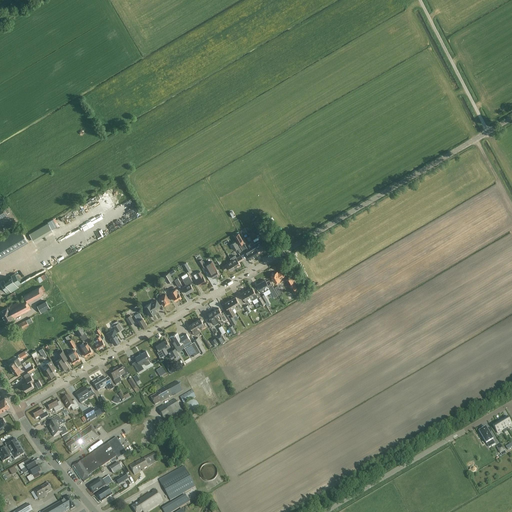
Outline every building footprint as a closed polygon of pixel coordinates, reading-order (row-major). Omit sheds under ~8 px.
[(258,230),(263,237),(267,235),(260,223),(257,225),(260,229),(258,230)] [(0,257),(28,242),(20,228),(0,239),(0,257)] [(238,234),(234,236),(239,245),(243,242),(238,234)] [(256,247),(260,254),(264,251),(263,248),(267,245),(265,242),(261,244),(260,244),(256,247)] [(260,254),(256,247),(254,244),(249,247),(251,250),(246,253),(248,257),(253,254),(255,257),(260,254)] [(235,256),(230,258),(232,261),(234,264),(236,268),(238,267),(240,266),(240,265),(241,265),(239,262),(244,259),(241,255),(236,258),(235,256)] [(234,264),(232,261),(227,264),(222,267),(224,271),(229,268),(231,271),(236,268),(234,264)] [(209,272),(213,279),(220,275),(212,262),(208,264),(211,268),(208,269),(209,272)] [(174,280),(169,272),(163,276),(167,284),(174,280)] [(200,286),(207,283),(200,272),(196,274),(197,276),(198,276),(199,278),(196,280),(200,286)] [(279,279),(284,276),(281,272),(278,274),(277,272),(274,274),(274,273),(273,273),(272,274),(271,275),(272,275),(271,276),(275,283),(280,280),(279,279)] [(6,293),(10,290),(11,292),(19,287),(18,286),(21,284),(15,273),(11,276),(12,277),(5,282),(4,280),(0,282),(6,293)] [(187,294),(194,290),(190,284),(193,282),(189,275),(183,279),(186,286),(183,287),(187,294)] [(286,279),(290,287),(291,287),(293,290),(296,289),(294,285),(290,277),(286,279)] [(274,297),(278,295),(269,280),(266,282),(265,280),(257,285),(262,293),(269,289),(274,297)] [(27,302),(45,292),(42,286),(23,296),(25,298),(10,307),(10,306),(0,312),(6,322),(31,309),(27,302)] [(247,291),(250,297),(253,295),(255,299),(258,297),(252,288),(247,291)] [(181,298),(179,293),(178,293),(176,289),(171,292),(173,296),(175,301),(181,298)] [(250,297),(247,291),(241,294),(247,304),(249,302),(247,299),(250,297)] [(164,305),(170,302),(165,294),(159,298),(160,298),(159,298),(160,301),(161,301),(164,305)] [(230,301),(234,307),(237,305),(239,308),(241,307),(236,297),(230,301)] [(155,309),(160,306),(156,300),(151,303),(144,307),(150,316),(156,312),(155,309)] [(46,301),(37,305),(41,313),(50,308),(46,301)] [(234,307),(230,301),(224,304),(230,314),(231,316),(235,314),(232,308),(234,307)] [(213,312),(216,316),(219,314),(221,317),(224,315),(222,312),(222,313),(219,308),(213,312)] [(216,316),(213,312),(207,315),(213,324),(218,321),(216,316)] [(147,325),(139,313),(135,315),(142,328),(147,325)] [(126,318),(130,325),(134,322),(130,315),(126,318)] [(17,331),(33,322),(30,317),(14,326),(17,331)] [(195,322),(198,327),(201,325),(203,328),(206,326),(204,323),(203,324),(200,319),(195,322)] [(198,327),(195,322),(189,326),(192,330),(191,331),(193,334),(196,332),(194,329),(198,327)] [(116,333),(123,329),(119,323),(113,326),(115,329),(106,334),(110,340),(111,340),(114,345),(121,341),(116,333)] [(75,329),(79,336),(85,332),(81,325),(80,326),(80,324),(75,327),(75,329)] [(176,347),(183,343),(185,347),(191,357),(193,355),(194,356),(194,355),(198,353),(192,343),(186,334),(180,338),(177,333),(175,335),(174,334),(174,335),(172,336),(175,342),(173,343),(176,347)] [(221,333),(216,336),(220,344),(226,341),(221,333)] [(98,349),(105,345),(102,340),(100,336),(97,338),(99,342),(95,344),(98,349)] [(164,355),(167,354),(168,353),(166,350),(165,350),(165,348),(169,346),(166,340),(156,346),(159,351),(161,350),(164,355)] [(93,352),(90,347),(87,344),(81,347),(83,351),(86,356),(93,352)] [(170,352),(173,358),(179,355),(175,348),(170,352)] [(80,359),(78,354),(77,354),(75,350),(68,354),(71,358),(70,358),(73,363),(80,359)] [(61,370),(68,367),(64,360),(67,359),(63,351),(58,354),(60,358),(55,361),(59,367),(61,370)] [(146,352),(136,358),(137,360),(133,363),(139,373),(144,370),(140,363),(144,361),(146,365),(150,363),(147,358),(150,357),(146,352)] [(51,369),(55,366),(51,360),(47,363),(48,364),(46,365),(47,367),(44,369),(49,378),(55,374),(51,369)] [(12,370),(18,366),(15,361),(9,365),(12,370)] [(18,366),(12,370),(15,375),(22,371),(18,366)] [(115,370),(119,377),(122,376),(124,378),(126,376),(120,366),(115,370)] [(119,384),(116,379),(119,377),(115,370),(109,373),(114,380),(113,381),(116,386),(119,384)] [(26,392),(34,387),(31,383),(34,381),(28,372),(24,375),(28,381),(22,385),(26,392)] [(106,388),(111,384),(108,378),(104,380),(102,377),(98,380),(93,384),(97,391),(106,387),(106,388)] [(134,390),(137,387),(132,379),(128,381),(134,390)] [(156,394),(150,398),(155,405),(164,400),(164,401),(175,394),(175,395),(182,391),(176,382),(155,393),(156,394)] [(88,397),(93,394),(90,389),(87,391),(85,387),(80,390),(81,391),(75,394),(79,401),(87,396),(88,397)] [(184,404),(196,397),(192,390),(180,397),(184,404)] [(68,396),(67,397),(66,396),(64,398),(62,399),(68,409),(71,407),(73,411),(79,407),(75,401),(72,403),(68,396)] [(0,412),(10,407),(5,398),(0,400),(0,412)] [(99,400),(103,407),(107,405),(103,398),(99,400)] [(158,409),(163,418),(166,424),(171,421),(172,423),(184,415),(175,399),(158,409)] [(55,401),(47,406),(47,407),(48,410),(49,410),(50,411),(53,409),(55,412),(63,408),(60,402),(57,404),(55,401)] [(198,409),(198,408),(198,406),(197,405),(196,403),(195,402),(194,402),(192,401),(191,401),(189,402),(188,403),(187,404),(186,405),(186,407),(186,408),(187,410),(188,411),(189,412),(190,413),(192,413),(193,413),(195,412),(196,412),(197,410),(198,409)] [(39,417),(41,421),(49,416),(45,410),(42,412),(41,409),(32,414),(33,415),(32,415),(34,418),(35,419),(39,417)] [(93,409),(84,414),(88,420),(89,419),(90,421),(96,418),(95,415),(96,415),(93,409)] [(50,431),(59,426),(63,424),(61,421),(59,416),(53,420),(54,422),(47,426),(50,431)] [(511,425),(511,424),(507,417),(503,420),(509,430),(508,428),(511,425)] [(504,433),(509,430),(503,420),(498,423),(504,433)] [(504,433),(498,423),(493,426),(498,434),(502,431),(504,433)] [(59,426),(50,431),(54,437),(60,433),(62,436),(68,433),(65,427),(61,429),(59,426)] [(94,441),(99,437),(91,426),(71,440),(72,441),(66,445),(71,453),(80,447),(81,449),(91,442),(90,441),(92,439),(94,441)] [(486,428),(479,432),(486,444),(493,440),(486,428)] [(116,457),(117,457),(118,460),(127,454),(116,438),(111,441),(107,444),(77,464),(73,466),(84,482),(83,483),(93,477),(91,474),(116,457)] [(10,458),(12,456),(14,460),(24,454),(15,439),(5,445),(6,446),(4,448),(0,449),(0,458),(3,462),(10,458)] [(148,467),(152,465),(159,461),(158,459),(154,453),(143,458),(129,466),(134,475),(140,472),(138,470),(141,469),(142,471),(148,467)] [(29,459),(18,466),(21,471),(26,468),(28,472),(29,471),(37,467),(36,467),(33,461),(31,463),(29,459)] [(122,469),(118,463),(109,469),(113,474),(122,469)] [(217,473),(217,472),(217,470),(216,469),(216,467),(214,466),(213,465),(212,464),(210,464),(208,464),(207,464),(205,464),(204,465),(202,466),(201,468),(201,469),(200,471),(200,473),(201,474),(201,476),(202,477),(204,479),(205,479),(207,480),(208,480),(210,480),(212,480),(213,479),(215,478),(216,477),(216,475),(217,473)] [(37,466),(36,467),(37,467),(29,471),(32,475),(27,478),(29,483),(40,476),(38,473),(41,472),(37,466)] [(159,480),(170,501),(195,487),(184,466),(159,480)] [(107,485),(114,481),(110,475),(103,479),(107,485)] [(93,494),(106,486),(101,478),(89,486),(89,487),(93,494)] [(46,494),(52,491),(48,483),(41,488),(40,487),(33,491),(39,500),(47,495),(46,494)] [(102,502),(112,495),(107,488),(97,494),(97,495),(97,496),(98,497),(99,497),(102,502)] [(139,499),(140,501),(132,507),(134,511),(141,511),(143,511),(142,511),(145,511),(147,511),(163,501),(155,489),(152,491),(153,493),(150,495),(149,493),(139,499)] [(189,503),(196,499),(193,492),(186,496),(185,495),(161,509),(163,511),(173,511),(179,509),(179,508),(189,502),(189,503)] [(64,500),(44,511),(65,511),(70,509),(70,510),(75,507),(69,496),(64,499),(64,500)]
